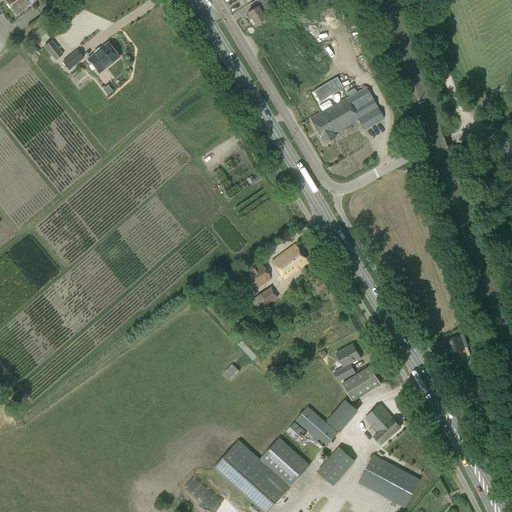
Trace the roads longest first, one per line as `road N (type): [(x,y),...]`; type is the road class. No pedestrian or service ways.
road 1 (primary): [(497,511),(193,0)]
road 2 (unclassified): [(214,0),(330,187),(352,187),(446,141)]
road 3 (track): [(471,133),(416,0)]
